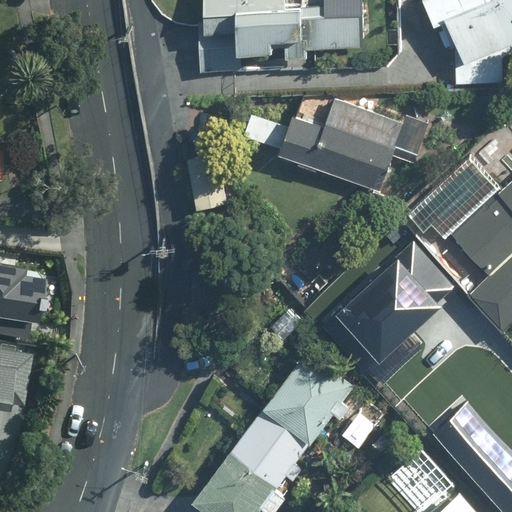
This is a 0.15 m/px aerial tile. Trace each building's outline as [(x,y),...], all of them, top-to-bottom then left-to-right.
[(239,65),(239,45),(364,41),(363,0),(204,0),(205,16),(198,16),(199,66),(239,65)] [(503,75),(502,46),(511,41),(511,0),(424,0),(432,19),(446,14),(457,39),(456,39),(457,76),(503,75)] [(336,93),(325,124),(292,112),(278,149),(378,185),(403,117),(336,93)] [(228,148),(187,155),(197,209),(238,202),(228,148)] [(511,319),(511,174),(452,228),(487,267),(469,284),(506,325),(511,319)] [(325,312),(367,359),(456,279),(414,232),(325,312)] [(0,316),(26,322),(39,258),(0,249),(0,316)] [(0,398),(21,403),(31,352),(0,346),(0,398)] [(353,383),(308,347),(191,493),(215,511),(250,511),(260,500),(272,509),(286,491),(274,482),(353,383)] [(511,511),(511,432),(473,388),(431,425),(507,511),(511,511)] [(430,511),(482,511),(461,486),(430,511)]
